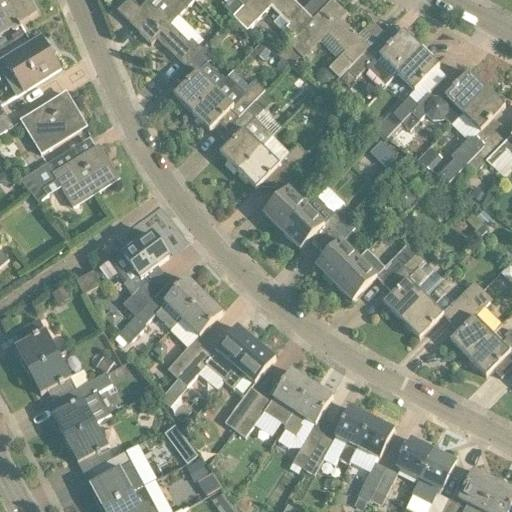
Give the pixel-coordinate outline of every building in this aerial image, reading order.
[(36,15),(27,0),(0,0),(0,36),(10,30),(13,33),(20,29),(18,26),(36,15)] [(194,4),(190,0),(169,0),(166,4),(154,17),(136,34),(151,48),(156,43),(184,70),(202,53),(192,43),(189,46),(170,28),(194,4)] [(253,0),(190,0),(194,4),(197,0),(233,0),(243,9),(233,19),(234,20),(253,0)] [(253,0),(234,20),(248,34),(271,9),(281,18),(274,25),(288,39),(291,35),(296,40),(312,23),(288,0),(253,0)] [(117,15),(127,25),(136,34),(154,17),(144,8),(139,13),(128,3),(117,15)] [(332,3),(312,23),(296,40),(278,58),(291,70),(300,61),(303,63),(327,38),(345,55),(328,73),(338,83),(347,74),(363,56),(369,50),(341,23),(346,17),(332,3)] [(385,90),(396,78),(421,53),(403,35),(378,60),(373,65),(372,65),(366,72),(385,90)] [(3,63),(23,96),(61,72),(41,40),(3,63)] [(202,53),(184,70),(174,81),(182,89),(173,99),(191,117),(216,92),(199,75),(214,59),(205,50),(202,53)] [(438,70),(421,53),(396,78),(414,95),(438,70)] [(363,56),(347,74),(356,82),(366,72),(372,65),(363,56)] [(391,137),(393,140),(404,129),(410,135),(426,118),(432,124),(441,123),(444,121),(451,128),(486,93),(469,76),(442,103),(441,102),(431,102),(429,105),(426,102),(401,127),(391,137)] [(216,92),(191,117),(209,135),(218,125),(226,133),(255,104),(264,95),(253,84),(241,97),(226,82),(216,92)] [(504,111),(486,93),(451,128),(451,129),(462,118),(478,133),(451,160),(454,163),(439,178),(448,186),(467,167),(484,150),(502,132),(493,122),(504,111)] [(65,98),(27,121),(47,154),(85,131),(65,98)] [(401,127),(426,102),(429,99),(429,98),(417,110),(409,101),(392,118),(401,127)] [(264,114),(255,104),(226,133),(235,141),(219,157),(237,174),(272,139),(255,122),(264,114)] [(0,138),(13,130),(6,120),(0,123),(0,138)] [(467,167),(475,175),(485,165),(490,170),(506,155),(511,161),(511,139),(511,140),(502,132),(484,150),(467,167)] [(272,140),(272,139),(237,174),(256,194),(265,184),(273,192),(292,172),(306,159),(297,149),(279,167),(262,150),(272,140)] [(396,162),(384,146),(374,153),(387,169),(396,162)] [(66,185),(59,189),(73,211),(117,184),(98,151),(59,174),(66,185)] [(263,218),(282,236),(306,211),(305,211),(288,193),(301,181),(292,172),(273,192),(280,200),(263,218)] [(48,199),(30,178),(20,184),(39,207),(48,199)] [(310,244),(318,252),(346,223),(337,214),(332,218),(315,201),(305,211),(306,211),(282,236),(301,253),(310,244)] [(346,223),(318,252),(326,259),(316,270),(334,288),(366,255),(366,254),(357,263),(340,246),(354,232),(346,223)] [(151,238),(122,259),(113,266),(127,285),(124,287),(133,299),(123,309),(134,321),(153,302),(142,292),(162,277),(157,270),(169,262),(151,238)] [(383,272),(366,255),(334,288),(352,305),(377,282),(385,289),(416,258),(407,249),(383,272)] [(0,271),(9,264),(0,252),(0,271)] [(383,307),(401,325),(425,301),(416,292),(427,281),(419,273),(424,267),(416,258),(385,289),(393,297),(383,307)] [(94,276),(76,285),(83,300),(101,290),(94,276)] [(162,311),(153,302),(134,321),(135,322),(118,339),(128,349),(146,331),(145,330),(155,319),(170,334),(204,300),(186,283),(163,306),(165,308),(162,311)] [(442,318),(425,301),(401,325),(419,344),(443,319),(452,327),(484,296),(479,292),(473,286),(442,318)] [(449,345),(468,363),(493,339),(474,321),(492,304),(484,296),(452,327),(460,335),(449,345)] [(222,318),(204,300),(170,334),(171,334),(182,324),(199,342),(222,318)] [(58,359),(39,324),(16,336),(22,348),(15,352),(27,375),(58,359)] [(207,368),(225,384),(226,384),(256,348),(236,331),(215,357),(216,357),(213,361),(204,353),(176,383),(186,392),(207,368)] [(501,347),(493,339),(468,363),(487,380),(510,357),(511,358),(511,334),(510,333),(504,339),(506,342),(501,347)] [(176,383),(204,353),(194,345),(167,375),(176,383)] [(275,363),(256,348),(226,384),(225,384),(223,387),(233,394),(244,381),(254,389),(275,363)] [(70,381),(58,359),(27,375),(40,400),(47,396),(53,406),(77,393),(70,381)] [(264,416),(285,429),(286,429),(312,389),(290,375),(270,407),(260,400),(234,435),(244,442),(264,416)] [(52,420),(64,444),(96,427),(84,404),(112,389),(106,378),(89,386),(77,393),(53,406),(58,417),(52,420)] [(286,429),(285,429),(283,433),(304,446),(291,467),(302,473),(321,440),(329,428),(320,422),(333,402),(312,389),(286,429)] [(234,435),(260,400),(249,393),(223,427),(234,435)] [(102,397),(87,403),(97,427),(112,421),(102,397)] [(349,412),(334,441),(346,447),(337,463),(348,469),(357,452),(357,453),(372,424),(349,412)] [(394,435),(372,424),(357,453),(379,464),(394,435)] [(96,427),(64,444),(77,467),(85,463),(90,474),(113,463),(113,462),(108,452),(109,452),(96,427)] [(196,460),(175,430),(165,437),(186,467),(196,460)] [(332,445),(321,440),(302,473),(314,480),(332,445)] [(396,472),(419,483),(433,455),(411,444),(396,472)] [(90,489),(101,511),(103,511),(144,490),(126,455),(113,462),(113,463),(90,474),(96,485),(90,489)] [(456,466),(433,455),(419,483),(411,499),(430,509),(429,511),(443,511),(448,503),(439,498),(441,494),(456,466)] [(374,466),(362,490),(357,500),(368,505),(369,504),(370,504),(386,472),(374,466)] [(209,480),(204,468),(197,472),(207,496),(222,490),(216,477),(209,480)] [(381,510),(385,501),(397,478),(386,472),(370,504),(381,510)] [(482,511),(496,485),(473,474),(459,503),(471,509),(469,511),(482,511)] [(510,511),(511,508),(511,493),(496,485),(482,511),(510,511)] [(155,511),(144,490),(103,511),(155,511)] [(443,511),(457,511),(459,509),(448,503),(443,511)]
